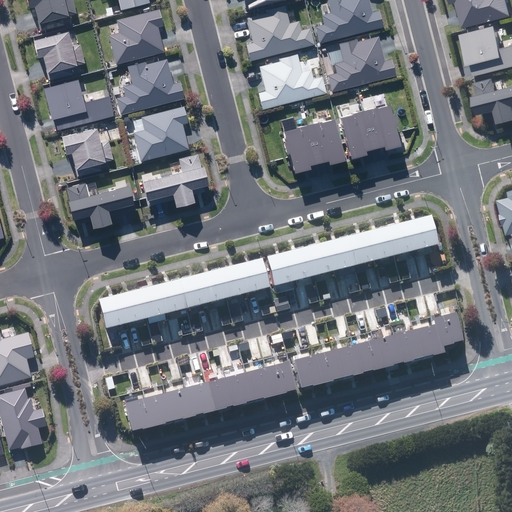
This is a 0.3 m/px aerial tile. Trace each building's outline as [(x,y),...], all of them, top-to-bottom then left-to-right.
[(65,24),(64,18),(69,17),(69,16),(77,14),(73,0),(27,0),(30,9),(35,8),(37,15),(38,20),(40,31),(65,24)] [(118,0),(121,10),(150,3),(149,0),(118,0)] [(285,0),(243,0),(246,10),(286,0),(285,0)] [(316,26),(320,43),(384,27),(380,11),(373,12),(369,0),(328,0),(331,13),(322,15),(324,24),(316,26)] [(461,29),(509,16),(505,0),(447,0),(449,5),(454,3),(458,16),(461,29)] [(251,61),(314,45),(310,28),(302,30),(299,21),(290,23),(285,6),(268,10),(268,13),(247,18),(250,30),(253,43),(247,44),(251,61)] [(116,65),(166,52),(162,40),(159,27),(164,26),(160,9),(117,20),(121,33),(109,36),(116,65)] [(471,71),(472,76),(511,66),(511,46),(499,49),(493,27),(459,35),(465,66),(470,66),(471,71)] [(74,74),(72,68),(78,66),(77,65),(85,63),(80,44),(72,46),(69,32),(34,41),(38,59),(43,57),(46,67),(47,70),(46,70),(49,80),(74,74)] [(328,75),(332,92),(396,76),(392,59),(384,61),(381,46),(378,37),(357,42),(357,39),(339,44),(343,61),(334,64),(336,73),(328,75)] [(263,109),(327,93),(322,77),(314,79),(311,70),(302,72),(298,54),(280,59),(281,61),(259,67),(262,78),(266,91),(259,93),(263,109)] [(117,98),(121,115),(185,99),(181,81),(173,83),(170,69),(167,60),(146,65),(146,62),(128,66),(132,84),(123,87),(125,96),(117,98)] [(492,112),(495,125),(511,120),(511,114),(510,108),(511,107),(511,87),(494,92),(491,79),(472,83),(475,96),(469,98),(473,117),(492,112)] [(56,123),(58,130),(114,116),(109,97),(84,103),(78,80),(44,89),(52,120),(55,119),(56,123)] [(134,133),(141,162),(189,149),(186,135),(183,125),(188,123),(184,106),(141,118),(144,130),(134,133)] [(379,107),(365,111),(375,150),(380,148),(386,147),(387,150),(402,147),(391,106),(379,109),(379,107)] [(375,150),(365,111),(353,114),(353,115),(341,118),(352,159),(368,155),(367,152),(371,151),(375,150)] [(322,122),(309,125),(319,164),(323,163),(330,161),(330,165),(345,161),(335,120),(323,123),(322,122)] [(319,164),(309,125),(284,132),(287,142),(284,143),(287,155),(290,154),(296,174),(311,170),(310,166),(315,165),(319,164)] [(102,170),(101,164),(106,163),(106,162),(114,160),(109,140),(101,142),(98,128),(62,137),(67,155),(72,154),(75,164),(75,166),(77,177),(102,170)] [(173,195),(176,208),(195,203),(192,190),(209,186),(204,167),(201,167),(198,154),(179,159),(183,173),(144,182),(148,201),(159,199),(173,195)] [(90,216),(94,229),(112,224),(109,211),(122,208),(134,205),(130,186),(89,196),(86,183),(66,188),(70,201),(69,202),(73,220),(90,216)] [(428,216),(408,221),(415,251),(436,246),(428,216)] [(408,221),(387,226),(395,256),(415,251),(408,221)] [(387,226),(367,232),(374,261),(395,256),(387,226)] [(367,232),(347,237),(354,266),(374,261),(367,232)] [(347,237),(326,242),(334,271),(354,266),(347,237)] [(326,242),(306,247),(313,276),(334,271),(326,242)] [(306,247),(285,252),(293,281),(313,276),(306,247)] [(285,252),(265,257),(272,286),(293,281),(285,252)] [(260,257),(240,263),(247,292),(268,287),(260,257)] [(240,263),(219,268),(227,297),(247,292),(240,263)] [(219,268),(199,273),(206,302),(227,297),(219,268)] [(199,273),(178,278),(186,307),(206,302),(199,273)] [(178,278),(158,283),(165,312),(186,307),(178,278)] [(158,283),(138,288),(145,318),(165,312),(158,283)] [(138,288),(117,293),(125,323),(145,318),(138,288)] [(117,293),(97,298),(104,328),(125,323),(117,293)] [(434,323),(439,346),(459,341),(453,312),(433,317),(434,323)] [(434,323),(413,328),(420,358),(441,353),(439,346),(434,323)] [(413,328),(392,333),(400,363),(420,358),(413,328)] [(0,333),(0,385),(32,377),(29,366),(27,359),(34,357),(28,332),(1,339),(0,333)] [(392,333),(372,338),(379,368),(400,363),(392,333)] [(372,338),(352,343),(359,373),(379,368),(372,338)] [(352,343),(331,349),(339,378),(359,373),(352,343)] [(331,349),(311,354),(318,383),(339,378),(331,349)] [(311,354),(290,359),(298,388),(318,383),(311,354)] [(287,361),(267,366),(274,396),(295,391),(287,361)] [(267,366),(246,372),(254,401),(274,396),(267,366)] [(246,372),(226,377),(233,406),(254,401),(246,372)] [(226,377),(206,382),(213,411),(233,406),(226,377)] [(206,382),(185,387),(193,416),(213,411),(206,382)] [(185,387),(165,392),(172,421),(193,416),(185,387)] [(0,394),(0,414),(9,450),(16,448),(21,447),(22,449),(42,444),(38,428),(47,426),(43,408),(34,410),(31,398),(28,399),(25,388),(0,394)] [(165,392),(144,397),(152,426),(172,421),(165,392)] [(144,397),(124,402),(131,432),(152,426),(144,397)] [(377,511),(377,502),(359,504),(360,511),(377,511)]
